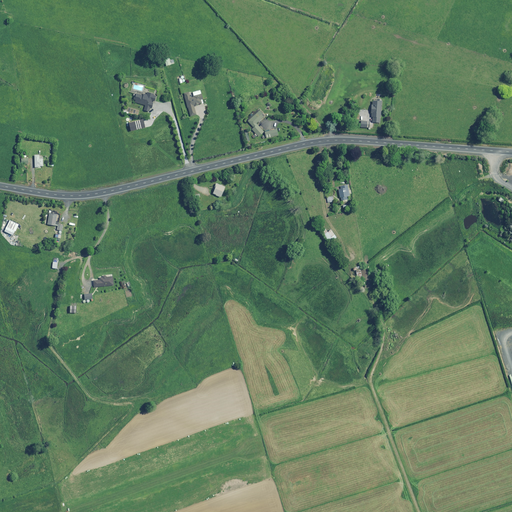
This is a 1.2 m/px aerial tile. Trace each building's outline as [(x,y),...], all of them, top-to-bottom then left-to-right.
[(135,100),(135,102),(145,105),(144,110),(149,112),(150,108),(151,109),(153,101),(154,101),(155,96),(153,95),(153,94),(147,92),(146,95),(143,94),(143,96),(136,94),(135,96),(134,96),(133,99),(135,100)] [(188,92),(184,93),(190,116),(196,115),(194,107),(197,106),(196,105),(199,104),(201,103),(200,100),(202,100),(201,94),(193,96),(193,97),(190,98),(188,92)] [(380,123),(382,101),(373,100),(373,105),(372,105),(371,113),(372,113),(372,117),(373,117),(373,123),(380,123)] [(260,110),(248,121),(253,127),(251,129),(258,137),(264,132),(256,124),(265,116),(260,110)] [(128,123),(130,131),(144,128),(142,120),(128,123)] [(266,138),(278,135),(276,129),(264,132),(266,138)] [(39,159),(39,155),(34,155),(35,167),(40,167),(40,166),(43,166),(43,159),(39,159)] [(214,190),(212,194),(221,197),(224,187),(216,184),(213,190),(214,190)] [(349,196),(347,185),(340,186),(341,189),(338,189),(339,197),(341,197),(341,200),(348,199),(347,196),(349,196)] [(57,214),(50,213),(48,224),(55,225),(57,214)] [(10,220),(7,226),(15,230),(16,231),(19,224),(10,220)] [(15,230),(7,226),(5,231),(13,235),(15,230)] [(327,232),(324,227),(320,230),(329,243),(336,237),(331,230),(327,232)] [(94,280),(94,287),(114,285),(113,276),(107,276),(105,275),(104,275),(103,277),(100,277),(100,279),(94,280)]
